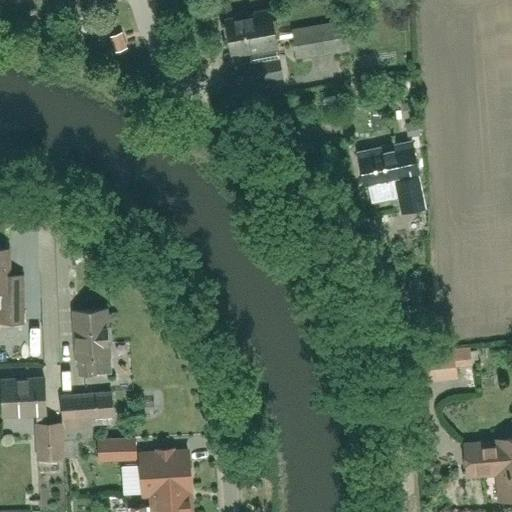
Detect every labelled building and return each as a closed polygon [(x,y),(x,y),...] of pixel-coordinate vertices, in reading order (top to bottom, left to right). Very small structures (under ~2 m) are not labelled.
[(235,57),(281,48),(274,10),(228,20),(235,57)] [(301,60),(354,49),(347,17),(295,28),(301,60)] [(115,51),(131,48),(128,32),(112,35),(115,51)] [(287,76),(284,58),(251,64),(255,82),(287,76)] [(399,175),(417,172),(410,139),(360,149),(366,182),(399,175)] [(424,204),(417,172),(399,175),(405,208),(424,204)] [(421,214),(408,217),(412,238),(425,235),(421,214)] [(15,272),(14,244),(0,244),(0,286),(3,287),(16,286),(15,272)] [(27,271),(15,272),(16,286),(3,287),(4,320),(29,319),(27,271)] [(113,353),(111,305),(79,306),(81,355),(101,354),(113,353)] [(422,351),(426,379),(457,374),(452,346),(422,351)] [(101,354),(81,355),(82,372),(102,372),(101,354)] [(6,414),(51,413),(50,373),(5,375),(6,414)] [(116,415),(115,390),(66,391),(68,417),(116,415)] [(67,455),(66,421),(38,422),(39,456),(67,455)] [(502,499),(511,498),(511,433),(468,437),(471,473),(500,471),(502,499)] [(103,460),(145,459),(144,447),(144,434),(102,436),(103,460)] [(200,511),(197,445),(144,447),(145,459),(146,495),(155,495),(155,511),(200,511)]
